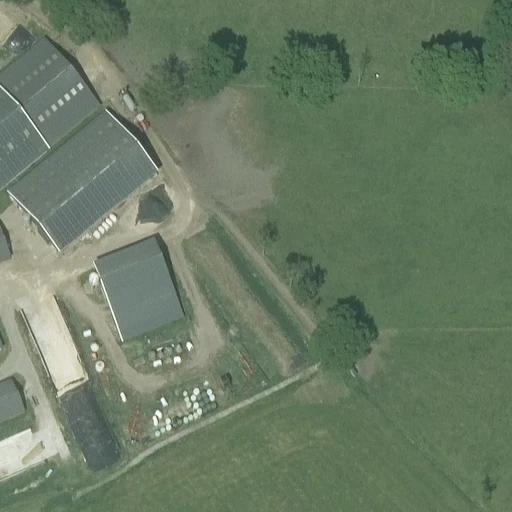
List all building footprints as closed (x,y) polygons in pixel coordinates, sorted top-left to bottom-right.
[(0,79),(0,193),(99,111),(43,44),(0,79)] [(106,119),(7,200),(58,262),(156,179),(106,119)] [(138,204),(144,223),(161,218),(155,198),(138,204)] [(0,264),(8,262),(0,235),(0,264)] [(90,270),(120,346),(183,321),(153,247),(90,270)] [(0,426),(23,417),(8,384),(0,387),(0,426)] [(108,458),(82,400),(55,412),(81,470),(108,458)]
